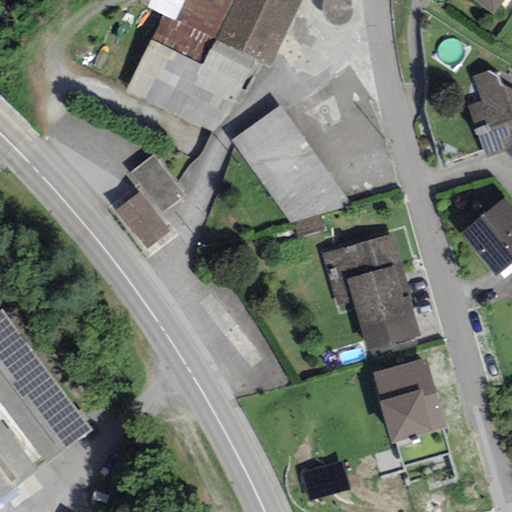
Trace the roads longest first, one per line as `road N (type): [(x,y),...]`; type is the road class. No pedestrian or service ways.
road 1 (residential): [(372,0),(385,97),(505,511)]
road 2 (secondary): [(263,511),(149,308),(0,133)]
